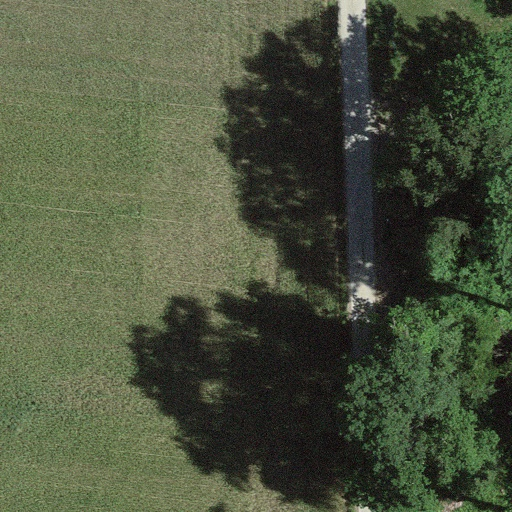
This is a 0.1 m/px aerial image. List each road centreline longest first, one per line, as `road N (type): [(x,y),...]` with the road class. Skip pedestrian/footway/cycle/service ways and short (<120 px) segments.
road 1 (track): [(349,0),(364,511)]
road 2 (track): [(511,71),(357,125)]
